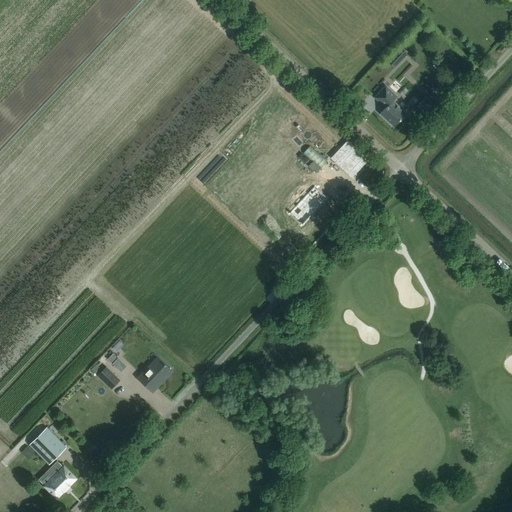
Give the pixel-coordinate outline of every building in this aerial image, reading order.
[(397,96),(391,91),(386,85),(375,97),(380,102),(382,101),(387,106),(380,113),(394,126),(406,113),(393,100),(397,96)] [(326,153),(356,181),(369,166),(340,139),(326,153)] [(289,212),(302,224),(327,198),(314,186),(289,212)] [(145,369),(157,356),(152,351),(140,364),(145,369)] [(111,364),(124,376),(130,369),(118,357),(119,355),(116,353),(111,359),(113,361),(111,364)] [(161,379),(171,369),(157,356),(137,377),(153,391),(163,381),(161,379)] [(106,366),(97,375),(111,388),(120,379),(106,366)] [(192,366),(186,371),(190,376),(196,371),(192,366)] [(64,438),(60,441),(46,427),(29,444),(50,464),(66,447),(66,446),(69,443),(64,438)] [(27,446),(22,452),(26,456),(32,450),(27,446)] [(53,476),(44,485),(57,497),(64,490),(64,491),(69,486),(69,485),(76,478),(64,466),(63,467),(57,461),(48,471),(53,476)]
